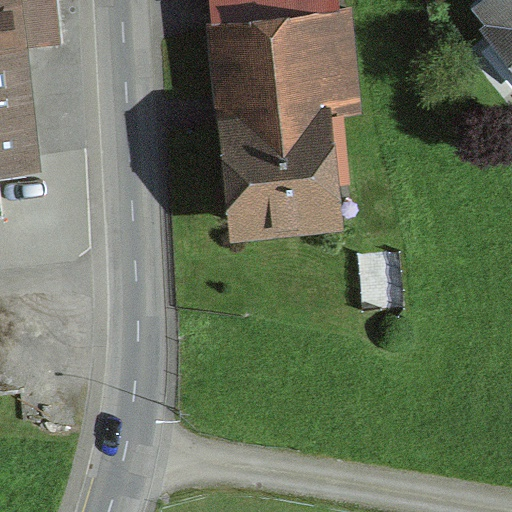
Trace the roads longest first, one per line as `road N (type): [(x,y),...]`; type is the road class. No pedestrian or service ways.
road 1 (residential): [(121,0),(138,330),(126,450)]
road 2 (residential): [(126,450),(202,475),(431,511)]
